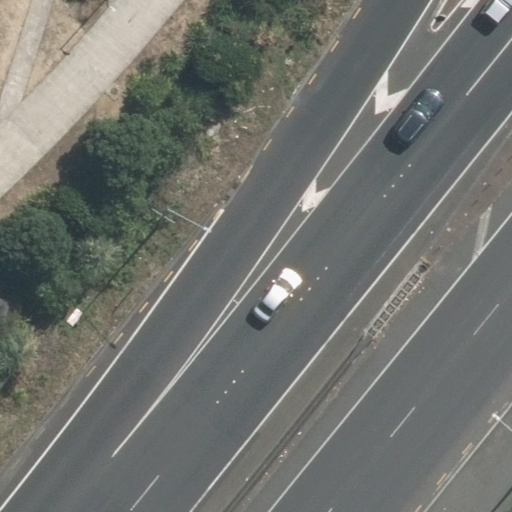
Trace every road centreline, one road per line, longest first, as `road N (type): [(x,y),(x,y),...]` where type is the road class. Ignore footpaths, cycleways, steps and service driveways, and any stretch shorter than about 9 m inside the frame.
road 1 (motorway): [(29,511),(400,0)]
road 2 (motorway): [(118,511),(511,35)]
road 3 (trunk): [(511,288),(327,511)]
